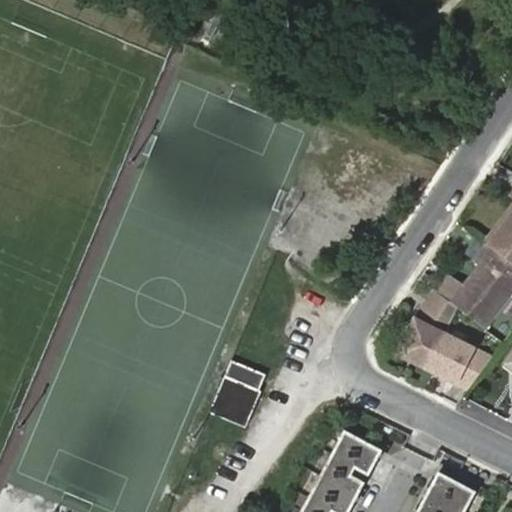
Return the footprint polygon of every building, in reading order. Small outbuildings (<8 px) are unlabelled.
[(511,206),(487,244),(489,245),(491,247),(511,214),(511,206)] [(511,214),(491,247),(511,262),(511,214)] [(454,303),(487,329),(511,296),(511,262),(491,247),(489,245),(478,260),(483,265),(454,303)] [(400,352),(428,367),(446,335),(459,308),(454,303),(445,297),(437,291),(415,321),(400,352)] [(428,367),(457,381),(461,375),(474,382),(492,357),(446,335),(428,367)] [(220,389),(210,413),(246,429),(262,393),(259,392),(266,376),(232,361),(224,379),(221,378),(217,389),(220,389)] [(461,375),(457,381),(470,388),(474,382),(461,375)] [(346,431),(302,511),(350,511),(366,483),(352,476),(356,470),(370,477),(383,451),(346,431)] [(467,511),(478,493),(439,473),(418,511),(467,511)]
